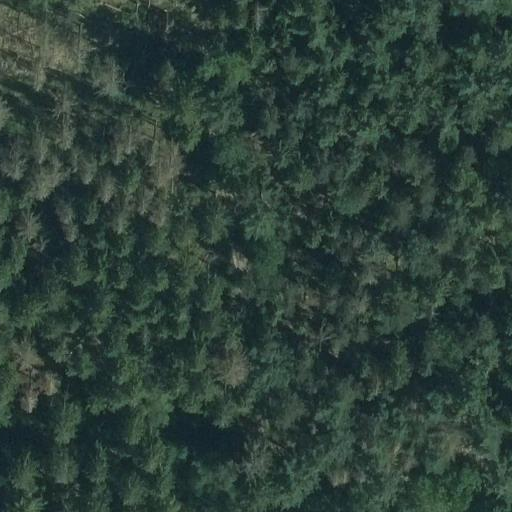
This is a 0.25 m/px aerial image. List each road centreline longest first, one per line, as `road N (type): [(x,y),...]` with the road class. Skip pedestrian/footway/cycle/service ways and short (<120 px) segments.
road 1 (track): [(194,0),(288,511)]
road 2 (track): [(511,475),(379,511)]
